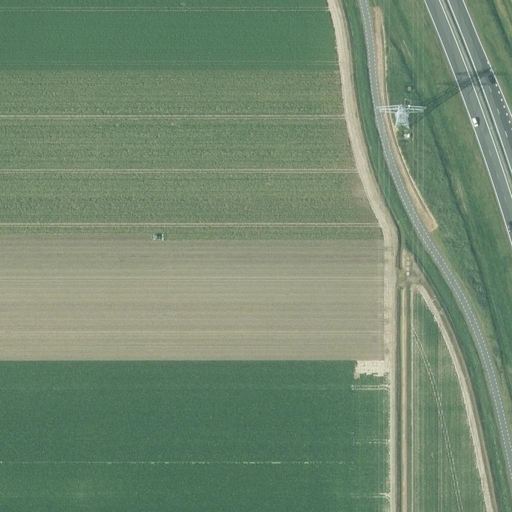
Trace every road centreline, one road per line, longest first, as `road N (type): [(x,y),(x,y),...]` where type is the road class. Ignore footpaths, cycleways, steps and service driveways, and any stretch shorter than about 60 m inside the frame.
road 1 (unclassified): [(511,470),(478,336),(391,166),(361,0)]
road 2 (trunk): [(431,0),(511,223)]
road 3 (trunk): [(511,152),(454,0)]
